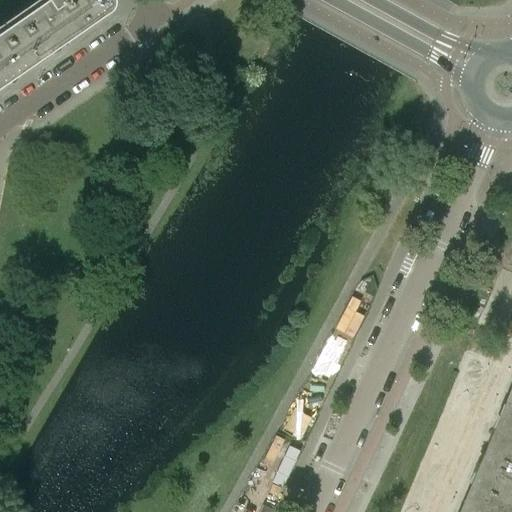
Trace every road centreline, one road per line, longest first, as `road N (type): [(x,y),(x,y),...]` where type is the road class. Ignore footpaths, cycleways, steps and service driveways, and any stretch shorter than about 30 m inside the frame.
road 1 (residential): [(311,511),(494,117)]
road 2 (residential): [(0,128),(157,16),(147,0)]
road 3 (residential): [(430,511),(511,323)]
road 4 (secondary): [(335,0),(473,76)]
road 5 (secondary): [(486,57),(371,0)]
